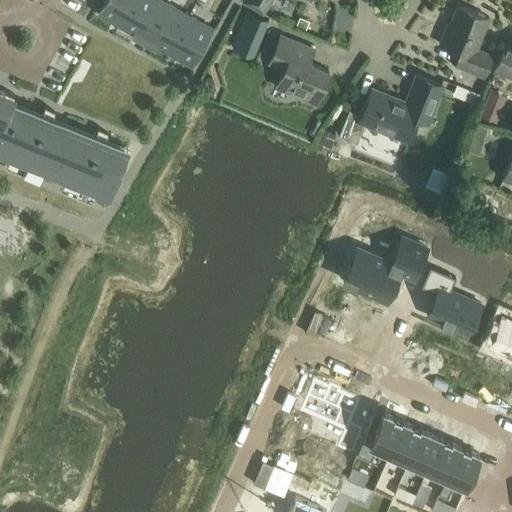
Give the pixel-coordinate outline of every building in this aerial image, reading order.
[(123,25),(136,0),(105,0),(99,12),(123,25)] [(166,0),(136,0),(123,25),(145,37),(166,0)] [(189,13),(166,0),(145,37),(168,50),(189,13)] [(263,13),(271,0),(243,0),(243,1),(263,13)] [(476,48),(488,16),(456,4),(447,29),(445,28),(439,43),(461,52),(456,65),(484,76),(492,54),(476,48)] [(268,19),(247,11),(232,46),(253,55),(268,19)] [(189,13),(168,50),(191,63),(212,26),(189,13)] [(316,101),(328,70),(309,62),(314,49),(280,35),(269,61),(284,67),(276,85),(316,101)] [(511,43),(506,41),(494,71),(511,77),(511,43)] [(426,121),(441,84),(416,74),(405,102),(371,88),(361,114),(349,110),(339,136),(351,141),(353,136),(359,138),(365,122),(407,139),(416,117),(426,121)] [(0,151),(22,160),(18,170),(27,174),(31,164),(75,182),(71,192),(81,196),(85,186),(108,196),(126,151),(103,142),(107,131),(98,127),(94,138),(50,120),(54,109),(45,105),(41,116),(9,103),(14,92),(0,86),(0,151)] [(497,125),(507,99),(488,92),(478,118),(497,125)] [(475,123),(471,135),(483,139),(487,127),(475,123)] [(511,153),(503,177),(511,181),(511,153)] [(357,245),(343,278),(387,297),(399,268),(414,275),(427,246),(402,235),(392,260),(357,245)] [(425,313),(468,331),(481,302),(450,289),(456,276),(430,264),(421,284),(435,291),(425,313)] [(511,318),(502,314),(490,344),(511,353),(511,318)] [(314,379),(301,410),(345,429),(338,447),(352,453),(363,428),(350,423),(360,399),(339,390),(340,388),(330,384),(329,386),(314,379)] [(387,456),(404,419),(384,410),(374,433),(366,430),(357,452),(371,458),(374,450),(387,456)] [(406,464),(422,427),(404,419),(387,456),(406,464)] [(424,472),(441,435),(422,427),(406,464),(424,472)] [(443,480),(460,443),(441,435),(424,472),(443,480)] [(479,451),(460,443),(443,480),(438,492),(448,496),(452,485),(463,489),(479,451)] [(426,494),(417,490),(413,500),(422,504),(426,494)] [(326,511),(329,508),(295,493),(286,511),(326,511)]
